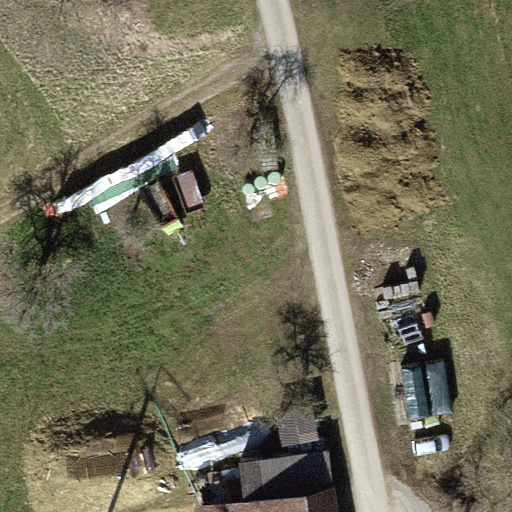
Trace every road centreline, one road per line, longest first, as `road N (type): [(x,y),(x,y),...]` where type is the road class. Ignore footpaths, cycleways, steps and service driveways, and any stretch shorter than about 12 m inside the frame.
road 1 (track): [(377,511),(273,0)]
road 2 (track): [(0,217),(284,37)]
